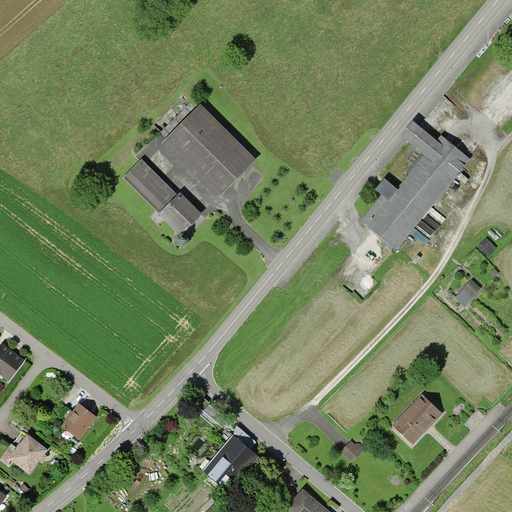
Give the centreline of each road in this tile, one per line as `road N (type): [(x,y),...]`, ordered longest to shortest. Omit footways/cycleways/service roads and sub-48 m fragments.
road 1 (secondary): [(192,371),(499,0)]
road 2 (track): [(305,410),(428,284),(457,240),(496,149),(511,133)]
road 3 (residential): [(192,371),(357,511)]
road 4 (residential): [(493,414),(401,511)]
road 5 (secondary): [(40,511),(136,426)]
